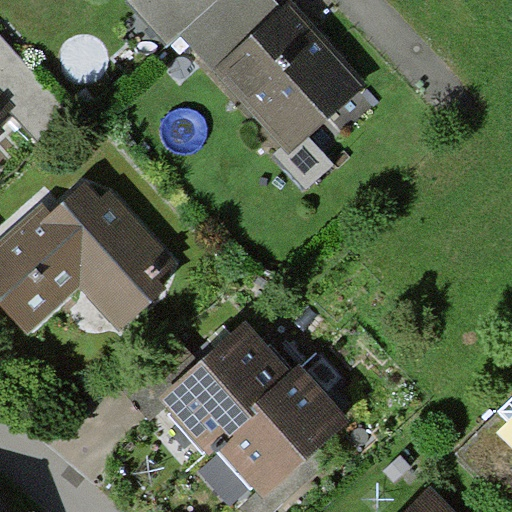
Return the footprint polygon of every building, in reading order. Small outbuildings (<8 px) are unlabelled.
[(144,0),(211,71),(278,7),(271,0),(144,0)] [(281,144),(348,81),(292,22),(278,7),(211,71),(281,144)] [(0,125),(9,117),(0,106),(0,125)] [(118,339),(173,283),(71,183),(0,255),(0,316),(27,343),(74,295),(118,339)] [(296,474),(339,436),(246,332),(193,378),(157,411),(200,459),(212,449),(262,504),(296,474)] [(511,392),(456,445),(503,496),(511,487),(511,392)] [(452,511),(424,486),(400,511),(452,511)]
